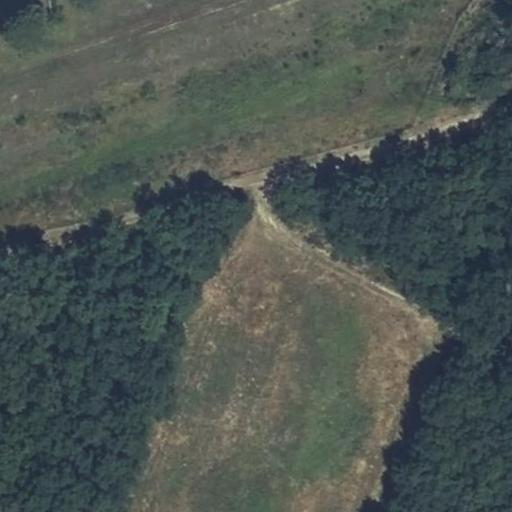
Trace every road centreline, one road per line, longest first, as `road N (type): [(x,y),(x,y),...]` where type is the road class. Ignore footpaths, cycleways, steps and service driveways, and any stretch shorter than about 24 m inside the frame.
road 1 (track): [(511,99),(257,183),(0,244)]
road 2 (track): [(257,183),(282,232),(417,303),(436,334),(426,391),(373,511)]
